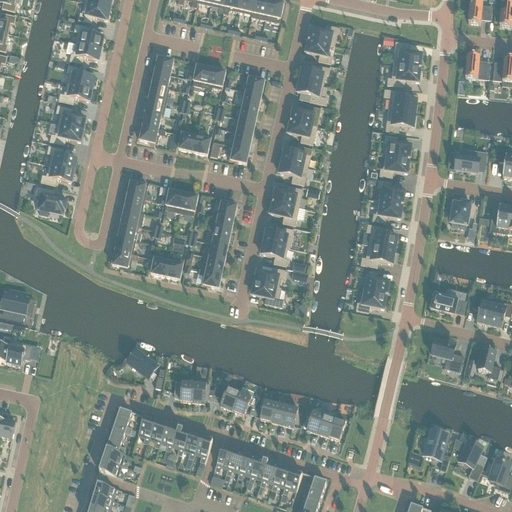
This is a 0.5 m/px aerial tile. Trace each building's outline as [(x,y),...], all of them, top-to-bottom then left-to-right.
[(0,0),(0,4),(4,5),(2,12),(15,14),(16,8),(10,6),(11,0),(0,0)] [(86,0),(85,5),(110,11),(110,10),(112,0),(86,0)] [(184,0),(184,3),(192,5),(191,10),(197,11),(198,6),(197,6),(198,0),(184,0)] [(198,0),(197,6),(198,6),(211,9),(212,0),(198,0)] [(212,0),(211,9),(224,12),(225,12),(227,0),(212,0)] [(227,0),(225,12),(224,12),(223,17),(228,18),(229,13),(238,15),(241,0),(227,0)] [(254,0),(241,0),(238,15),(251,17),(252,18),(256,0),(254,0)] [(256,0),(252,18),(251,17),(251,20),(265,23),(269,3),(256,0)] [(481,21),(491,22),(492,9),(482,8),(483,0),(470,0),(468,26),(481,27),(481,21)] [(269,3),(265,23),(279,26),(284,6),(269,3)] [(511,4),(502,3),(500,29),(511,30),(511,28),(511,4)] [(81,16),(79,23),(91,26),(93,19),(107,23),(110,12),(110,11),(85,5),(82,16),(81,16)] [(0,22),(0,34),(4,35),(6,24),(12,26),(14,19),(2,16),(0,22)] [(76,27),(74,34),(78,35),(76,46),(101,52),(101,51),(103,40),(89,37),(90,30),(76,27)] [(308,43),(335,49),(339,31),(326,28),(325,34),(311,31),(309,42),(308,42),(308,43)] [(308,44),(306,55),(320,58),(318,64),(331,67),(332,60),(327,59),(329,48),(335,49),(308,43),(308,44)] [(420,70),(421,57),(407,56),(408,46),(396,45),(393,68),(420,71),(420,70)] [(72,57),(70,64),(82,66),(84,60),(98,63),(101,53),(101,52),(76,46),(73,57),(72,57)] [(480,59),(467,58),(465,81),(488,83),(490,67),(479,65),(480,59)] [(158,60),(155,74),(170,78),(173,63),(158,60)] [(511,62),(504,62),(504,68),(494,67),(492,83),(502,84),(502,89),(511,90),(511,62)] [(69,76),(67,87),(92,92),(92,91),(94,80),(80,77),(81,71),(69,68),(67,75),(69,76)] [(300,83),(323,89),(326,77),(328,78),(330,71),(317,68),(316,75),(302,72),(300,82),(300,83)] [(388,81),(387,88),(404,90),(404,83),(418,85),(420,72),(420,71),(393,68),(392,82),(388,81)] [(197,69),(193,89),(206,91),(207,92),(211,72),(197,69)] [(211,95),(212,90),(222,93),(225,75),(211,72),(207,92),(206,91),(206,94),(211,95)] [(155,74),(152,88),(167,91),(170,78),(155,74)] [(247,80),(244,94),(261,98),(264,84),(247,80)] [(300,84),(297,95),(311,98),(309,104),(326,108),(327,101),(321,100),(323,89),(300,83),(299,84),(300,84)] [(61,97),(59,104),(73,107),(75,101),(89,104),(92,93),(92,92),(67,87),(64,98),(61,97)] [(152,88),(149,102),(167,106),(170,91),(167,91),(152,88)] [(403,95),(385,92),(384,100),(390,100),(388,113),(415,117),(415,116),(416,103),(402,101),(403,95)] [(244,94),(241,108),(258,111),(261,98),(244,94)] [(149,102),(146,115),(161,119),(163,120),(167,106),(149,102)] [(58,108),(57,116),(60,116),(58,127),(83,133),(83,132),(85,121),(71,118),(72,112),(58,108)] [(241,108),(238,121),(255,125),(258,111),(241,108)] [(290,124),(317,130),(321,112),(309,109),(307,115),(294,112),(291,123),(290,123),(290,124)] [(388,113),(386,134),(398,135),(400,129),(413,130),(414,118),(415,118),(415,117),(388,113)] [(146,115),(143,129),(158,132),(161,119),(146,115)] [(255,125),(238,121),(235,135),(252,139),(255,125)] [(291,125),(288,136),(302,139),(301,145),(313,148),(317,130),(290,124),(290,125),(291,125)] [(52,137),(50,144),(64,148),(66,141),(80,145),(83,134),(83,133),(58,127),(55,138),(52,137)] [(143,129),(140,143),(155,147),(157,137),(165,139),(166,133),(158,132),(143,129)] [(183,132),(179,152),(193,155),(197,137),(197,138),(198,135),(183,132)] [(235,135),(232,149),(249,153),(252,139),(235,135)] [(197,137),(193,155),(207,158),(211,141),(197,138),(197,137)] [(398,140),(385,138),(384,145),(387,146),(385,159),(409,162),(410,161),(409,161),(411,148),(397,146),(398,140)] [(219,146),(217,145),(214,145),(213,145),(212,151),(219,153),(221,146),(219,146)] [(49,149),(48,156),(51,157),(49,168),(74,174),(74,173),(74,172),(76,162),(62,159),(63,152),(49,149)] [(232,149),(228,163),(246,167),(249,153),(232,149)] [(282,164),(308,170),(312,152),(300,149),(298,156),(285,153),(282,163),(282,164)] [(502,180),(511,181),(511,153),(500,152),(498,164),(505,165),(502,180)] [(457,160),(455,173),(478,176),(479,170),(485,171),(487,156),(486,155),(486,156),(461,153),(460,160),(457,160)] [(381,172),(380,179),(392,180),(393,174),(407,176),(409,163),(409,162),(385,159),(383,172),(381,172)] [(282,165),(279,176),(293,179),(292,185),(304,188),(308,170),(282,164),(281,165),(282,165)] [(43,178),(41,185),(55,188),(57,182),(71,185),(74,174),(49,168),(46,179),(43,178)] [(391,185),(379,183),(378,190),(380,191),(378,204),(403,208),(403,207),(402,207),(404,194),(390,192),(391,185)] [(148,189),(131,185),(128,199),(145,203),(148,189)] [(38,190),(36,197),(42,199),(39,213),(41,213),(40,217),(48,219),(49,215),(63,218),(64,213),(65,213),(67,203),(54,200),(55,194),(38,190)] [(272,205),(299,210),(303,193),(291,190),(289,196),(276,193),(273,204),(272,205)] [(184,196),(170,193),(165,213),(179,216),(184,196)] [(198,199),(184,196),(179,216),(194,219),(198,199)] [(145,203),(128,199),(125,213),(142,216),(145,203)] [(374,217),(373,224),(385,226),(386,219),(400,221),(402,209),(403,208),(378,204),(376,217),(374,217)] [(237,208),(222,205),(220,214),(214,213),(213,218),(216,219),(234,222),(237,208)] [(273,206),(270,216),(284,219),(283,226),(295,228),(299,210),(272,205),(273,206)] [(471,206),(462,205),(462,207),(454,206),(451,225),(467,228),(471,206)] [(508,233),(511,210),(500,208),(497,223),(491,222),(489,235),(508,237),(508,233)] [(142,216),(125,213),(122,226),(139,230),(139,231),(141,231),(145,216),(142,216)] [(216,219),(214,227),(209,226),(208,232),(213,233),(213,232),(231,236),(234,222),(216,219)] [(139,230),(122,226),(119,240),(136,244),(139,231),(139,230)] [(384,230),(368,227),(367,234),(371,235),(368,248),(395,253),(395,252),(397,239),(383,237),(384,230)] [(264,245),(290,251),(294,233),(282,230),(280,236),(267,233),(264,244),(264,245)] [(213,232),(213,233),(210,246),(228,250),(231,236),(213,232)] [(136,244),(119,240),(116,254),(133,257),(136,244)] [(264,246),(261,257),(275,260),(274,266),(286,269),(288,262),(285,262),(288,251),(290,251),(264,245),(264,246)] [(228,250),(210,246),(207,259),(225,263),(228,250)] [(362,261),(361,268),(377,271),(378,264),(392,267),(394,254),(395,253),(368,248),(366,261),(362,261)] [(133,257),(116,254),(113,268),(130,272),(132,262),(137,264),(138,259),(138,258),(133,257)] [(156,257),(151,277),(165,280),(170,260),(156,257)] [(203,264),(206,264),(204,273),(222,277),(225,263),(207,259),(204,258),(203,264)] [(170,260),(165,280),(180,283),(184,263),(170,260)] [(298,265),(296,265),(294,264),(292,272),(299,273),(301,266),(298,265)] [(198,277),(203,278),(201,287),(218,291),(222,277),(204,273),(199,271),(198,277)] [(254,285),(281,291),(279,290),(281,280),(285,281),(287,274),(273,271),(271,277),(258,274),(255,285),(255,284),(254,285)] [(386,297),(389,284),(375,282),(376,275),(364,273),(362,280),(365,280),(362,293),(387,298),(387,297),(386,297)] [(298,275),(297,274),(294,274),(292,281),(299,283),(301,275),(298,275)] [(255,287),(252,297),(266,300),(265,307),(283,311),(284,304),(279,302),(281,291),(254,285),(254,286),(255,287)] [(1,311),(1,312),(9,314),(8,316),(7,316),(6,322),(23,326),(25,317),(27,318),(27,317),(26,317),(29,303),(30,303),(30,302),(21,300),(22,295),(14,293),(13,298),(4,296),(4,297),(5,297),(2,312),(1,311)] [(357,306),(356,313),(368,315),(370,309),(383,312),(386,299),(387,298),(362,293),(360,306),(357,306)] [(430,311),(430,312),(431,312),(439,314),(445,316),(453,318),(454,318),(454,317),(458,303),(467,305),(469,296),(462,294),(461,295),(450,293),(448,300),(435,297),(434,296),(434,297),(430,311)] [(489,329),(495,303),(475,298),(472,310),(480,312),(477,326),(489,329)] [(511,313),(511,307),(495,303),(489,329),(501,332),(504,318),(510,320),(511,313)] [(296,313),(306,314),(307,306),(297,305),(296,313)] [(0,343),(0,364),(6,366),(11,344),(10,345),(0,343)] [(11,344),(6,366),(22,370),(24,361),(30,362),(33,349),(11,344)] [(435,344),(432,358),(447,361),(445,371),(460,375),(464,359),(453,356),(456,348),(443,345),(443,346),(435,344)] [(496,355),(483,352),(478,373),(490,376),(489,381),(497,383),(500,371),(492,369),(496,355)] [(128,366),(149,381),(157,370),(156,369),(158,366),(150,360),(148,363),(137,354),(128,366)] [(164,380),(157,379),(155,391),(161,392),(164,380)] [(194,385),(182,384),(182,390),(175,390),(174,400),(181,402),(180,404),(192,405),(194,385)] [(206,387),(194,385),(192,405),(204,407),(206,387)] [(240,395),(228,390),(221,409),(232,414),(240,395)] [(252,400),(240,395),(232,414),(244,419),(252,400)] [(276,406),(266,403),(261,422),(272,425),(276,406)] [(287,409),(276,406),(272,425),(282,428),(287,409)] [(258,411),(252,409),(249,416),(255,419),(258,411)] [(297,411),(287,409),(282,428),(292,431),(297,411)] [(113,432),(125,436),(130,437),(132,431),(127,429),(132,416),(120,412),(113,432)] [(324,418),(314,414),(307,433),(318,437),(324,418)] [(335,421),(324,418),(318,437),(328,440),(335,421)] [(150,441),(156,423),(144,420),(138,437),(145,440),(143,446),(148,447),(150,441)] [(345,425),(335,421),(328,440),(339,444),(345,425)] [(16,425),(5,423),(1,441),(12,443),(16,425)] [(155,450),(159,451),(161,445),(167,427),(156,423),(150,441),(157,444),(155,450)] [(166,453),(171,455),(173,449),(178,431),(167,427),(161,445),(168,447),(166,453)] [(177,457),(182,459),(184,453),(190,435),(178,431),(173,449),(179,451),(177,457)] [(121,449),(125,436),(113,432),(107,451),(125,457),(123,457),(125,451),(121,449)] [(432,432),(424,460),(442,465),(450,437),(432,432)] [(193,462),(195,456),(201,439),(190,435),(184,453),(191,455),(188,461),(193,462)] [(200,465),(205,466),(213,443),(201,439),(195,456),(202,459),(200,465)] [(465,446),(456,442),(453,450),(461,454),(465,446)] [(482,451),(469,445),(459,465),(472,471),(468,480),(477,484),(484,469),(475,465),(482,451)] [(221,469),(228,471),(234,454),(222,450),(214,473),(219,475),(221,469)] [(121,468),(126,470),(127,470),(129,466),(122,464),(125,457),(107,451),(103,462),(121,468)] [(411,462),(417,464),(421,454),(414,452),(411,462)] [(233,473),(239,475),(245,457),(234,454),(228,471),(226,477),(231,479),(233,473)] [(244,477),(251,479),(257,461),(245,457),(239,475),(237,481),(242,483),(244,477)] [(262,483),(268,465),(257,461),(251,479),(249,485),(253,486),(255,480),(262,483)] [(443,461),(440,472),(446,474),(449,462),(443,461)] [(119,475),(121,468),(103,462),(99,474),(123,482),(125,477),(119,475)] [(497,463),(489,484),(502,488),(502,490),(501,493),(503,494),(509,496),(510,495),(508,495),(511,485),(511,479),(506,478),(510,468),(497,463)] [(267,484),(273,486),(279,469),(268,465),(262,483),(260,489),(265,490),(267,484)] [(285,490),(291,472),(279,469),(273,486),(271,492),(276,494),(278,488),(285,490)] [(291,472),(285,490),(283,496),(287,498),(289,492),(297,494),(302,477),(303,477),(303,476),(291,472)] [(308,500),(320,504),(327,484),(315,480),(310,494),(305,493),(303,499),(308,500)] [(120,499),(122,494),(98,487),(94,498),(112,504),(114,497),(120,499)] [(109,511),(111,509),(117,510),(118,506),(112,504),(94,498),(91,510),(97,511),(109,511)] [(317,511),(320,504),(308,500),(304,511),(317,511)]
